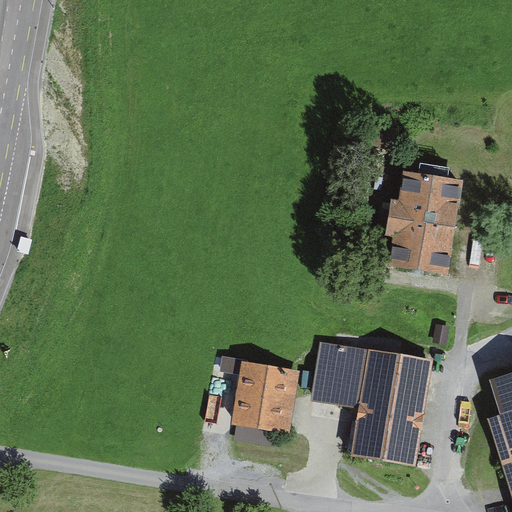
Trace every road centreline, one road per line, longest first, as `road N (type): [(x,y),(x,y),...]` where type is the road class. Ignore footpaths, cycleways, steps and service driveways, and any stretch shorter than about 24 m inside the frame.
road 1 (unclassified): [(0,453),(393,511)]
road 2 (unclassified): [(436,511),(458,361),(511,336)]
